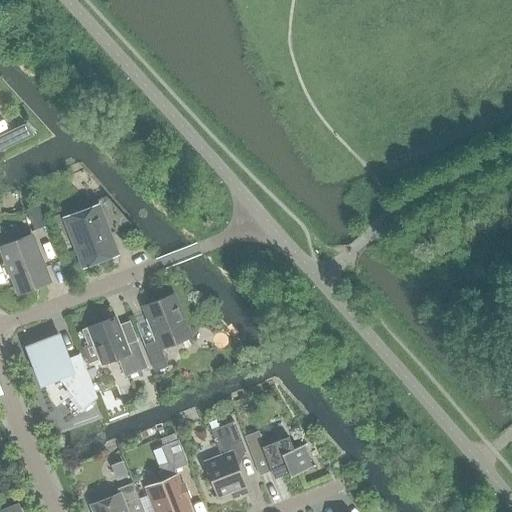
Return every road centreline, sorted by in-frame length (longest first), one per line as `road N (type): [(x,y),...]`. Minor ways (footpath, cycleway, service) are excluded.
road 1 (residential): [(0,326),(158,265)]
road 2 (residential): [(54,511),(0,379)]
